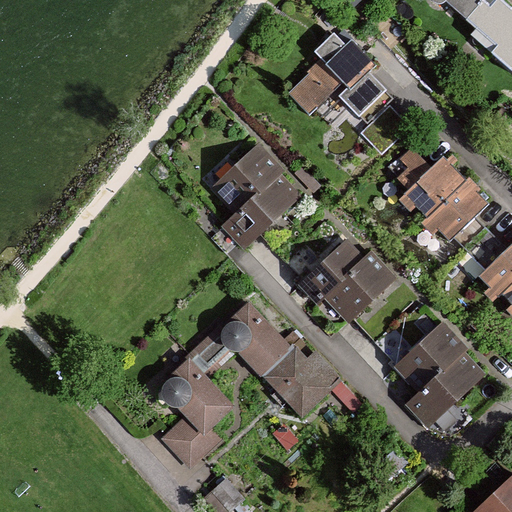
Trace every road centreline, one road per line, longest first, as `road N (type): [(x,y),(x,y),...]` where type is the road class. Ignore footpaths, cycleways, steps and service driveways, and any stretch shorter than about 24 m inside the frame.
road 1 (residential): [(511,396),(476,430),(444,443),(409,431),(248,262)]
road 2 (residential): [(197,511),(14,308)]
road 3 (residential): [(511,197),(400,83)]
